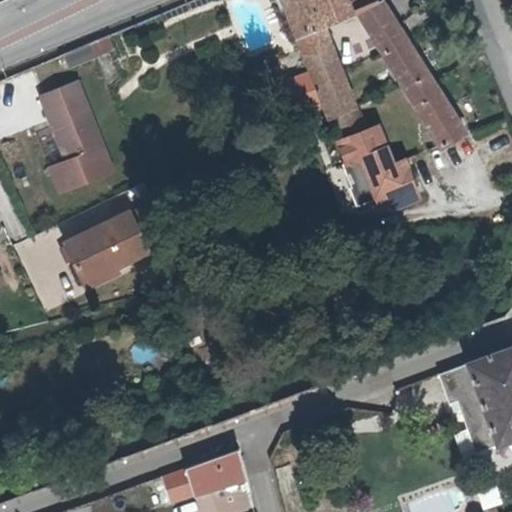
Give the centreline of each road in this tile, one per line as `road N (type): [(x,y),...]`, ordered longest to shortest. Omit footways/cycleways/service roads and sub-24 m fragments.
road 1 (residential): [(511,328),(248,432)]
road 2 (residential): [(248,432),(30,511)]
